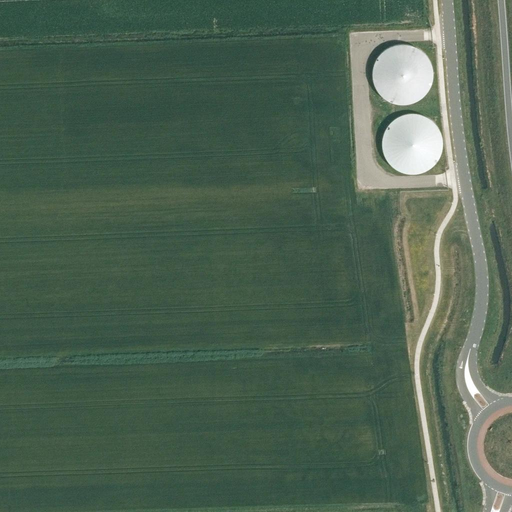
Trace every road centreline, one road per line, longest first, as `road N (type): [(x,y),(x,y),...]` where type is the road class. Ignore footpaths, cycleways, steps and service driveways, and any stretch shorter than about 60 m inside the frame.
road 1 (unclassified): [(486,410),(468,388),(464,362),(481,270),(455,118),(446,0)]
road 2 (trunk): [(501,0),(511,143)]
